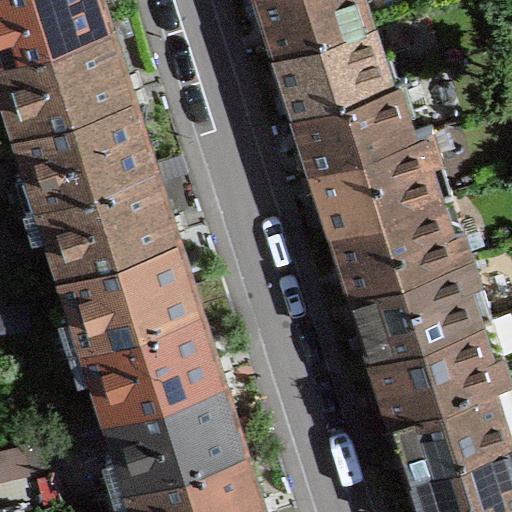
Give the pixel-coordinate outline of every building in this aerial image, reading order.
[(0,0),(0,52),(110,18),(104,0),(0,0)] [(359,0),(261,0),(263,3),(277,49),(366,20),(359,0)] [(0,71),(17,125),(132,88),(117,39),(110,18),(0,52),(0,71)] [(366,20),(277,49),(282,66),(296,109),(385,81),(366,20)] [(385,81),(296,109),(302,126),(313,163),(409,133),(392,79),(385,81)] [(132,88),(17,125),(39,195),(155,159),(137,104),(132,88)] [(409,133),(313,163),(318,177),(333,225),(433,194),(422,159),(441,153),(432,126),(409,133)] [(62,266),(177,229),(179,229),(168,194),(156,158),(155,159),(39,195),(62,266)] [(433,194),(333,225),(338,241),(353,287),(471,250),(463,222),(444,228),(433,194)] [(84,336),(200,300),(183,247),(177,229),(62,266),(84,336)] [(471,250),(353,287),(358,303),(373,349),(491,312),(471,250)] [(107,407),(222,370),(205,317),(200,300),(84,336),(107,407)] [(491,312),(373,349),(379,370),(392,411),(511,374),(491,312)] [(222,370),(107,407),(129,477),(244,441),(230,397),(222,370)] [(511,373),(511,374),(392,411),(398,431),(411,469),(511,436),(511,373)] [(511,436),(411,469),(418,491),(424,511),(492,511),(511,506),(511,436)] [(244,441),(129,477),(139,511),(264,511),(267,511),(250,458),(244,441)]
